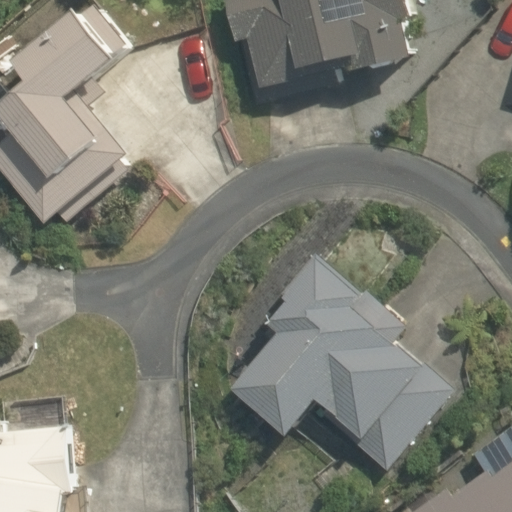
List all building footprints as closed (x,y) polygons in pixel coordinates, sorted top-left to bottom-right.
[(356,72),(417,59),(407,21),(417,19),(413,0),(230,0),(241,43),(254,40),(268,89),(355,68),(356,72)] [(0,153),(0,161),(51,225),(65,215),(72,223),(134,171),(126,162),(134,155),(83,93),(125,61),(121,57),(137,45),(102,5),(89,15),(84,10),(21,61),(37,82),(3,111),(23,135),(0,153)] [(0,105),(1,106),(17,94),(0,72),(0,105)] [(328,416),(394,473),(461,392),(401,342),(413,326),(369,291),(400,256),(383,251),(389,233),(355,226),(327,261),(322,257),(289,298),(292,302),(274,323),(285,334),(238,389),(292,437),(323,400),(333,410),(328,416)] [(0,511),(92,511),(91,488),(80,489),(74,428),(9,434),(9,421),(0,421),(0,511)] [(511,511),(511,432),(479,455),(491,472),(456,496),(452,490),(418,511),(511,511)]
